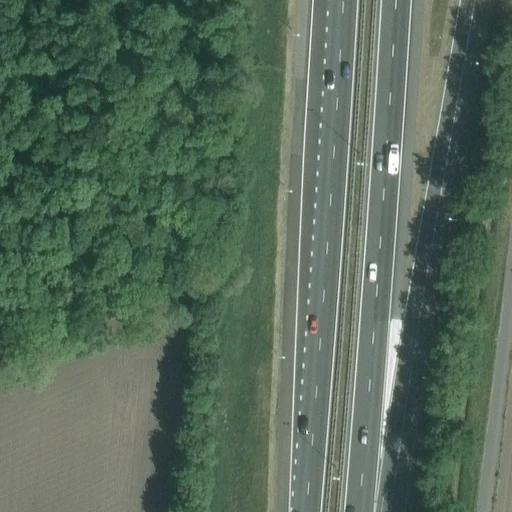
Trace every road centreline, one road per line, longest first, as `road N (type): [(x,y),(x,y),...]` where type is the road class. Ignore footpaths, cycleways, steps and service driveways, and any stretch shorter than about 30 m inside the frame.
road 1 (motorway): [(363,511),(400,382),(472,0)]
road 2 (motorway): [(343,0),(304,511)]
road 3 (motorway): [(361,511),(396,0)]
